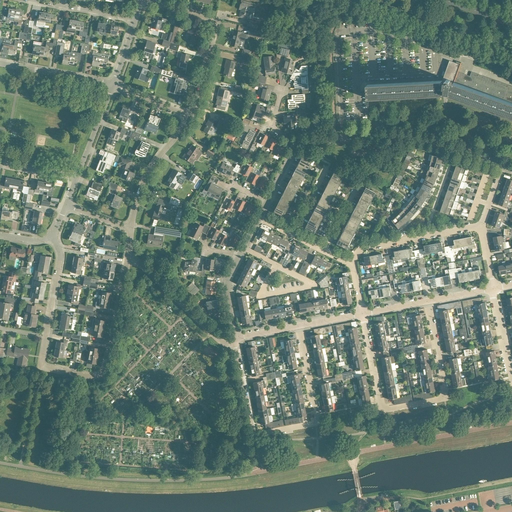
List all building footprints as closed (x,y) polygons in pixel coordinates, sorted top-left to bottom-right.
[(239,17),(247,19),(249,11),(254,13),(254,10),(255,4),(241,1),(239,9),(241,9),(239,17)] [(5,22),(9,23),(9,21),(14,22),(16,10),(9,9),(8,15),(7,15),(5,22)] [(21,25),(23,18),(22,18),(23,11),(16,10),(14,22),(18,23),(18,25),(21,25)] [(37,19),(36,26),(44,27),(45,25),(47,14),(40,12),(39,17),(39,19),(37,19)] [(47,14),(45,25),(49,26),(49,28),(52,29),(53,21),(52,21),(53,19),(54,15),(47,14)] [(159,29),(160,26),(163,27),(165,19),(159,18),(158,20),(154,19),(152,27),(159,29)] [(59,30),(58,39),(62,40),(63,33),(74,35),(75,30),(77,21),(70,20),(69,26),(68,26),(67,32),(59,30)] [(77,21),(75,30),(80,30),(79,36),(85,37),(84,44),(88,45),(89,41),(90,36),(86,35),(87,33),(87,32),(87,30),(85,29),(84,29),(83,29),(84,22),(77,21)] [(103,34),(106,35),(109,24),(105,23),(105,24),(98,23),(97,31),(103,32),(103,34)] [(112,24),(109,24),(106,35),(110,35),(110,34),(117,35),(119,27),(112,26),(112,24)] [(200,30),(198,29),(198,28),(189,26),(187,33),(192,34),(190,43),(197,44),(200,30)] [(265,39),(267,32),(256,30),(255,36),(265,39)] [(231,46),(232,46),(239,48),(241,48),(243,40),(244,41),(245,38),(248,39),(248,35),(246,35),(242,34),(242,33),(234,31),(232,36),(233,36),(233,38),(232,38),(230,45),(231,46)] [(2,46),(1,52),(8,53),(10,45),(10,40),(6,39),(3,38),(1,45),(2,46)] [(53,45),(57,46),(58,39),(54,38),(53,43),(46,42),(45,47),(41,46),(39,55),(46,56),(47,50),(48,50),(49,46),(52,47),(53,46),(53,45)] [(14,46),(10,45),(8,53),(15,55),(16,48),(17,48),(18,41),(15,40),(14,46)] [(32,54),(39,55),(41,46),(36,46),(37,42),(37,40),(34,40),(32,47),(34,47),(32,54)] [(144,48),(145,48),(144,51),(145,51),(143,57),(149,58),(151,53),(152,53),(155,43),(149,41),(148,44),(146,43),(145,47),(144,48)] [(87,51),(88,45),(84,44),(80,43),(80,45),(82,46),(81,52),(83,52),(83,54),(86,55),(87,51)] [(168,47),(168,49),(178,52),(179,45),(173,44),(170,43),(168,47)] [(278,43),(277,46),(277,49),(276,54),(288,57),(290,49),(290,46),(278,43)] [(62,63),(69,64),(70,56),(66,55),(67,50),(63,49),(62,56),(63,57),(62,63)] [(97,51),(93,50),(92,58),(93,58),(92,64),(99,66),(101,54),(97,53),(97,51)] [(70,56),(69,64),(76,66),(77,59),(80,60),(81,54),(81,53),(71,52),(70,56)] [(179,67),(186,68),(187,64),(189,55),(181,53),(180,58),(181,58),(180,62),(179,67)] [(101,54),(99,66),(105,67),(107,60),(108,61),(109,55),(101,54)] [(248,64),(250,58),(243,56),(241,63),(248,64)] [(264,66),(265,75),(275,74),(274,65),(273,56),(264,57),(265,66),(264,66)] [(291,60),(285,58),(282,71),(285,72),(285,71),(287,71),(287,73),(292,74),(294,66),(290,65),(291,60)] [(225,75),(232,77),(234,67),(236,68),(237,62),(226,60),(225,65),(227,65),(226,68),(225,68),(224,75),(225,75)] [(449,61),(442,80),(368,85),(368,98),(443,94),(443,95),(449,97),(449,95),(511,116),(511,86),(471,72),(470,76),(458,72),(461,63),(461,62),(460,64),(449,61)] [(152,65),(150,71),(152,72),(153,71),(161,74),(163,68),(152,65)] [(294,70),(290,78),(294,81),(294,83),(295,85),(294,85),(294,89),(302,88),(302,89),(308,89),(308,76),(307,66),(301,66),(298,70),(296,69),(294,70)] [(147,82),(149,77),(147,76),(149,70),(140,67),(139,71),(137,70),(134,77),(147,82)] [(163,68),(161,74),(171,77),(173,71),(163,68)] [(265,84),(266,77),(259,75),(257,82),(260,83),(265,84)] [(176,78),(172,90),(174,91),(174,93),(179,95),(179,94),(183,95),(185,89),(186,90),(187,85),(185,85),(186,83),(183,82),(183,81),(178,79),(176,78)] [(268,85),(265,84),(260,83),(259,87),(262,88),(259,99),(265,100),(265,101),(266,101),(266,100),(268,101),(270,93),(269,92),(270,89),(267,89),(268,85)] [(218,96),(216,104),(218,105),(218,107),(219,109),(223,110),(225,109),(225,107),(227,99),(228,99),(230,92),(219,89),(217,96),(218,96)] [(291,95),(292,99),(288,100),(288,108),(296,108),(295,103),(305,102),(304,94),(291,95)] [(258,119),(261,120),(263,114),(268,116),(270,109),(267,107),(267,109),(265,108),(257,105),(256,108),(253,109),(252,111),(254,113),(252,119),(257,121),(258,119)] [(122,118),(122,119),(122,121),(126,122),(127,119),(132,121),(137,109),(131,108),(130,111),(128,110),(128,109),(123,108),(119,117),(122,118)] [(380,120),(380,124),(384,124),(388,127),(389,127),(389,129),(390,129),(389,114),(375,115),(374,115),(376,115),(376,116),(380,120)] [(152,133),(156,134),(158,128),(159,126),(157,126),(160,119),(160,118),(160,119),(155,117),(156,117),(150,115),(144,130),(151,132),(151,133),(152,133)] [(295,115),(283,116),(284,124),(287,123),(288,129),(294,128),(294,123),(295,123),(295,115)] [(233,120),(226,117),(224,123),(230,125),(233,120)] [(218,123),(209,118),(207,123),(209,124),(208,126),(207,126),(204,131),(211,135),(215,127),(216,127),(218,123)] [(244,118),(242,122),(239,128),(248,132),(241,147),(246,150),(254,135),(253,135),(255,132),(256,132),(254,131),(255,129),(248,125),(250,120),(244,118)] [(133,131),(122,127),(120,133),(112,129),(109,137),(107,143),(106,143),(111,145),(113,140),(117,141),(117,140),(118,140),(119,136),(123,138),(124,134),(130,137),(131,135),(133,131)] [(261,149),(268,136),(262,133),(263,132),(260,130),(252,145),(255,146),(257,142),(263,145),(261,149)] [(268,157),(277,141),(271,138),(272,136),(269,135),(268,136),(261,149),(264,151),(266,147),(272,150),(268,157)] [(141,141),(135,151),(135,153),(135,154),(136,155),(137,156),(138,156),(139,156),(141,157),(142,157),(143,157),(144,157),(145,157),(146,155),(145,155),(146,154),(147,152),(148,151),(147,151),(150,145),(143,142),(142,141),(141,141)] [(277,141),(268,157),(272,159),(274,154),(280,157),(284,148),(279,145),(279,144),(276,142),(277,141)] [(190,150),(187,154),(185,153),(183,157),(183,156),(183,157),(185,158),(192,163),(195,159),(197,160),(202,152),(192,145),(189,149),(190,150)] [(211,157),(215,152),(209,148),(206,153),(211,157)] [(111,165),(113,160),(114,160),(116,156),(106,152),(104,156),(102,155),(96,170),(98,171),(99,172),(99,171),(103,173),(107,164),(111,165)] [(429,154),(428,160),(431,161),(442,164),(442,161),(443,159),(443,158),(432,155),(429,154)] [(302,155),(300,160),(312,166),(314,162),(312,160),(302,155)] [(120,157),(118,163),(125,166),(122,173),(124,174),(122,178),(127,180),(129,181),(129,180),(130,181),(133,173),(127,171),(129,167),(127,167),(129,161),(120,157)] [(241,166),(237,173),(241,175),(242,173),(247,176),(252,167),(246,164),(248,160),(245,158),(241,166)] [(300,160),(298,164),(308,169),(310,170),(312,166),(300,160)] [(232,170),(237,173),(241,166),(236,164),(234,168),(229,166),(229,164),(227,163),(226,163),(225,164),(223,162),(219,170),(217,169),(215,172),(218,174),(220,172),(222,173),(222,172),(229,176),(232,170)] [(298,164),(296,168),(306,173),(308,169),(298,164)] [(457,164),(454,171),(464,174),(467,167),(457,164)] [(425,169),(428,170),(438,174),(439,172),(440,169),(430,166),(427,165),(425,169)] [(249,182),(254,185),(261,171),(259,175),(253,173),(255,169),(252,167),(247,176),(244,182),(248,183),(249,182)] [(306,173),(296,168),(294,172),(304,177),(306,173)] [(168,185),(173,188),(177,182),(181,184),(186,177),(180,174),(181,174),(175,170),(171,177),(170,177),(167,181),(170,183),(169,185),(168,185)] [(428,170),(426,175),(437,179),(438,177),(438,174),(428,170)] [(261,171),(254,185),(253,186),(257,188),(257,186),(263,189),(263,190),(267,181),(268,180),(262,177),(264,173),(261,171)] [(462,181),(464,174),(454,171),(452,178),(462,181)] [(187,178),(192,182),(196,176),(190,172),(187,178)] [(294,172),(292,176),(302,181),(304,177),(294,172)] [(334,172),(332,176),(341,181),(345,183),(347,179),(343,177),(334,172)] [(422,178),(424,179),(435,184),(436,181),(437,179),(426,175),(424,174),(422,178)] [(215,195),(213,197),(218,200),(220,196),(219,196),(223,189),(219,187),(216,185),(219,179),(212,175),(206,186),(202,192),(204,193),(207,193),(208,191),(215,195)] [(302,181),(292,176),(290,180),(300,185),(302,181)] [(332,176),(329,180),(339,185),(343,187),(345,183),(341,181),(332,176)] [(13,188),(15,179),(6,178),(4,189),(9,190),(10,187),(13,188)] [(460,188),(462,181),(452,178),(450,184),(460,188)] [(15,179),(13,188),(17,189),(17,191),(22,192),(24,181),(15,179)] [(424,179),(422,184),(432,189),(433,186),(435,184),(424,179)] [(290,180),(288,184),(298,189),(300,185),(290,180)] [(339,185),(329,180),(327,184),(337,189),(339,185)] [(36,184),(34,192),(39,193),(39,190),(43,191),(45,183),(38,181),(37,185),(36,185),(36,184)] [(89,187),(88,189),(86,195),(89,196),(88,196),(90,197),(94,198),(93,199),(97,200),(103,185),(93,182),(91,188),(89,187)] [(118,185),(110,182),(108,189),(115,192),(118,185)] [(420,182),(418,186),(420,187),(430,193),(431,191),(432,189),(422,184),(420,182)] [(52,184),(45,183),(43,191),(43,195),(52,196),(53,187),(53,186),(53,187),(51,187),(52,184)] [(298,189),(288,184),(286,188),(295,193),(298,189)] [(339,190),(337,189),(327,184),(325,188),(335,193),(337,194),(339,190)] [(450,184),(447,191),(457,195),(460,188),(450,184)] [(503,191),(511,194),(511,190),(511,187),(505,185),(503,191)] [(418,186),(415,190),(427,198),(428,195),(430,193),(420,187),(418,186)] [(286,188),(284,192),(293,197),(295,193),(286,188)] [(335,193),(325,188),(323,192),(333,197),(335,193)] [(363,192),(373,197),(375,193),(365,188),(363,192)] [(415,190),(413,194),(424,202),(426,200),(427,198),(415,190)] [(447,191),(445,198),(455,201),(457,195),(447,191)] [(501,198),(509,200),(511,194),(503,191),(501,197),(501,198)] [(293,197),(284,192),(282,196),(291,201),(293,197)] [(336,198),(333,197),(323,192),(321,196),(331,201),(334,202),(336,198)] [(363,192),(361,196),(371,201),(373,197),(363,192)] [(111,203),(112,203),(111,206),(118,209),(117,208),(120,201),(121,202),(122,198),(123,198),(112,194),(111,197),(114,198),(112,203),(111,203)] [(423,204),(424,202),(413,194),(410,198),(412,199),(421,206),(423,204)] [(229,197),(226,195),(218,210),(222,212),(224,208),(229,211),(234,202),(229,199),(229,197)] [(181,201),(171,196),(170,198),(169,203),(165,202),(165,201),(162,200),(159,199),(157,203),(155,212),(154,211),(152,218),(154,219),(152,226),(156,226),(158,220),(158,218),(167,221),(168,217),(168,216),(161,214),(163,207),(164,208),(164,209),(166,209),(166,208),(170,210),(172,204),(178,206),(180,202),(181,201)] [(234,202),(229,211),(233,213),(235,208),(240,211),(238,215),(245,202),(240,199),(240,198),(237,196),(234,202)] [(282,196),(279,200),(289,205),(291,201),(282,196)] [(331,201),(321,196),(319,200),(329,205),(331,201)] [(369,205),(371,201),(361,196),(359,200),(369,205)] [(410,198),(407,202),(418,210),(421,206),(412,199),(410,198)] [(445,198),(442,205),(452,208),(455,201),(445,198)] [(499,204),(506,207),(509,200),(501,198),(499,204)] [(289,205),(279,200),(277,204),(287,209),(289,205)] [(327,209),(329,205),(319,200),(317,204),(327,209)] [(359,200),(357,204),(367,209),(369,205),(359,200)] [(245,202),(238,215),(242,217),(244,213),(250,216),(251,213),(255,206),(254,206),(254,207),(248,204),(249,202),(246,201),(245,202)] [(407,202),(404,205),(414,214),(416,213),(418,210),(407,202)] [(277,204),(275,208),(285,213),(287,209),(277,204)] [(317,204),(315,208),(325,213),(327,209),(317,204)] [(364,213),(367,209),(357,204),(355,208),(364,213)] [(404,205),(401,208),(403,211),(411,218),(412,216),(414,214),(404,205)] [(450,215),(452,208),(442,205),(440,212),(450,215)] [(285,213),(275,208),(273,212),(283,217),(285,213)] [(325,213),(315,208),(313,212),(323,217),(325,213)] [(355,208),(353,212),(362,217),(364,213),(355,208)] [(11,219),(11,220),(17,221),(18,212),(12,211),(12,212),(2,211),(1,219),(5,220),(6,221),(6,220),(8,220),(8,218),(11,219)] [(34,211),(32,223),(38,224),(39,224),(40,224),(43,213),(34,211)] [(403,211),(399,214),(407,222),(409,220),(411,218),(403,211)] [(504,215),(496,212),(494,218),(502,221),(505,222),(508,215),(511,216),(511,213),(510,212),(505,211),(504,215)] [(313,212),(311,216),(321,221),(323,217),(313,212)] [(360,221),(362,217),(353,212),(351,216),(360,221)] [(399,214),(396,217),(403,225),(405,224),(407,222),(399,214)] [(392,225),(393,226),(394,223),(399,229),(401,227),(403,225),(396,217),(393,219),(389,215),(386,217),(387,218),(387,219),(388,220),(388,221),(389,222),(390,223),(391,225),(392,225)] [(207,232),(206,235),(207,235),(205,238),(209,239),(210,237),(214,240),(213,243),(221,228),(220,228),(219,231),(214,228),(216,224),(219,218),(215,216),(212,222),(210,227),(207,232)] [(321,221),(311,216),(309,220),(319,225),(321,221)] [(351,216),(348,220),(358,225),(360,221),(351,216)] [(494,218),(491,225),(499,228),(502,221),(494,218)] [(319,225),(309,220),(307,224),(317,229),(319,230),(321,226),(319,225)] [(356,229),(358,225),(348,220),(346,224),(356,229)] [(82,235),(84,231),(88,232),(89,229),(86,228),(86,227),(75,223),(73,227),(74,227),(72,231),(82,235)] [(190,234),(197,238),(197,239),(201,232),(206,235),(207,232),(210,227),(204,224),(203,226),(195,223),(194,226),(192,225),(190,229),(192,230),(190,234)] [(317,229),(307,224),(305,228),(314,233),(317,229)] [(346,224),(344,228),(354,233),(356,229),(346,224)] [(169,234),(170,229),(155,226),(153,236),(155,236),(155,235),(162,236),(163,233),(169,234)] [(217,243),(223,246),(231,229),(227,236),(222,234),(224,230),(221,228),(213,243),(216,244),(217,243)] [(352,237),(354,233),(344,228),(342,232),(352,237)] [(231,229),(223,246),(222,246),(223,247),(224,244),(227,246),(228,244),(233,247),(233,248),(238,239),(238,238),(233,235),(235,231),(231,229)] [(260,237),(267,240),(270,233),(264,230),(260,237)] [(70,235),(68,239),(75,242),(74,245),(79,247),(81,244),(79,243),(82,235),(72,231),(71,236),(70,235)] [(342,232),(340,236),(350,241),(352,237),(342,232)] [(272,243),(273,243),(277,236),(270,233),(267,240),(272,243)] [(149,235),(147,244),(162,246),(163,236),(162,236),(155,235),(155,236),(153,236),(149,235)] [(104,244),(103,248),(117,250),(118,242),(111,240),(112,237),(104,236),(103,244),(104,244)] [(272,243),(271,246),(277,249),(282,239),(277,236),(273,243),(272,243)] [(348,245),(350,241),(340,236),(338,240),(348,245)] [(493,237),(494,244),(503,242),(501,236),(493,237)] [(466,238),(468,248),(468,250),(471,249),(476,248),(474,239),(472,240),(471,237),(466,238)] [(466,238),(459,239),(460,247),(464,247),(464,248),(468,248),(466,238)] [(282,239),(277,249),(279,250),(287,254),(287,253),(288,252),(291,247),(287,245),(288,243),(288,242),(282,239)] [(453,246),(449,247),(451,258),(451,262),(455,261),(454,255),(455,255),(454,252),(458,251),(457,248),(460,247),(459,239),(454,240),(455,243),(453,243),(452,243),(453,246)] [(348,245),(338,240),(336,244),(346,249),(348,245)] [(441,241),(436,242),(436,244),(438,254),(438,255),(445,254),(446,257),(451,258),(449,247),(444,248),(444,245),(442,245),(441,241)] [(504,249),(503,242),(494,244),(496,251),(504,249)] [(436,244),(429,245),(431,253),(434,253),(435,254),(438,254),(436,244)] [(418,250),(420,259),(422,268),(425,267),(423,258),(428,257),(427,254),(431,253),(429,245),(424,246),(424,245),(424,246),(425,249),(423,249),(423,250),(422,250),(421,250),(418,250)] [(285,258),(288,260),(291,255),(292,253),(298,257),(302,249),(296,246),(295,247),(294,249),(291,248),(288,253),(288,252),(287,253),(287,254),(285,258)] [(11,247),(9,259),(14,260),(14,257),(24,258),(25,250),(11,247)] [(417,259),(419,268),(422,268),(420,259),(418,250),(416,251),(415,251),(414,251),(414,250),(414,251),(412,251),(411,248),(406,249),(408,258),(411,257),(412,260),(417,259)] [(304,260),(308,252),(302,249),(298,257),(304,260)] [(408,259),(408,258),(406,249),(399,251),(401,259),(404,258),(405,260),(408,259)] [(388,255),(390,264),(392,273),(395,272),(393,264),(401,262),(401,259),(399,251),(395,252),(394,251),(395,254),(393,255),(393,254),(388,255)] [(381,254),(376,255),(378,263),(381,263),(382,266),(387,265),(389,274),(392,273),(390,264),(388,255),(384,256),(382,257),(382,254),(381,254)] [(40,259),(40,263),(49,265),(50,257),(38,255),(38,259),(40,259)] [(376,255),(370,256),(371,265),(375,264),(375,266),(378,265),(378,263),(376,255)] [(311,263),(317,266),(321,259),(315,256),(311,263)] [(368,265),(371,265),(370,256),(365,257),(364,257),(365,260),(363,260),(365,269),(368,268),(368,265)] [(85,259),(74,257),(73,264),(81,266),(82,262),(84,262),(85,259)] [(214,269),(218,269),(218,270),(218,269),(221,271),(226,261),(223,259),(215,258),(215,260),(214,269)] [(249,258),(246,265),(254,268),(257,270),(260,264),(257,263),(257,262),(249,258)] [(209,269),(214,269),(215,260),(211,259),(211,260),(208,260),(208,261),(206,261),(205,265),(202,264),(202,271),(201,276),(204,276),(205,273),(205,270),(209,270),(209,269)] [(327,262),(321,259),(317,266),(323,269),(325,265),(329,267),(331,264),(327,262)] [(201,276),(202,271),(196,270),(197,261),(192,260),(191,263),(189,263),(189,262),(185,261),(184,266),(184,269),(185,270),(188,271),(190,271),(195,272),(195,275),(195,276),(200,277),(201,276)] [(112,264),(112,263),(104,262),(103,266),(106,266),(105,270),(114,272),(115,265),(112,264)] [(301,274),(304,268),(307,263),(304,262),(302,267),(298,273),(301,274)] [(47,273),(49,265),(40,263),(39,267),(37,267),(35,276),(40,277),(41,272),(47,273)] [(307,263),(304,268),(301,274),(304,276),(307,269),(309,264),(307,263)] [(80,270),(81,266),(73,264),(71,272),(82,274),(82,271),(80,270)] [(251,275),(254,268),(246,265),(243,271),(251,275)] [(507,273),(505,265),(499,266),(500,275),(507,273)] [(479,266),(471,268),(472,271),(473,279),(479,278),(479,279),(479,276),(480,275),(480,276),(481,275),(479,266)] [(461,268),(457,269),(459,277),(460,282),(467,281),(465,272),(462,273),(461,270),(461,268)] [(113,279),(114,272),(105,270),(104,274),(103,274),(103,278),(110,279),(113,279)] [(446,276),(442,277),(444,285),(451,284),(450,279),(449,270),(445,270),(446,276)] [(467,281),(473,279),(472,271),(469,271),(469,270),(465,271),(465,272),(467,281)] [(4,279),(3,284),(12,285),(13,281),(15,282),(17,273),(9,271),(9,272),(10,272),(9,277),(5,276),(4,279)] [(243,271),(240,277),(248,281),(251,275),(243,271)] [(316,281),(318,283),(324,278),(326,276),(325,274),(322,276),(316,281)] [(405,281),(402,281),(398,282),(398,279),(396,280),(395,274),(392,274),(393,280),(395,289),(399,288),(399,289),(400,291),(401,290),(402,293),(403,293),(407,292),(405,282),(405,281)] [(435,275),(428,276),(428,279),(429,283),(430,285),(431,285),(432,288),(432,287),(437,286),(435,276),(435,275)] [(42,277),(40,277),(35,276),(34,281),(36,282),(34,289),(44,291),(45,283),(40,282),(40,280),(42,280),(42,277)] [(214,277),(213,277),(207,276),(206,289),(207,289),(207,294),(205,294),(215,295),(216,288),(214,287),(215,281),(213,281),(214,277)] [(326,276),(324,278),(318,283),(320,285),(320,288),(328,286),(328,283),(330,281),(326,276)] [(336,285),(337,285),(348,283),(346,276),(334,278),(336,285)] [(444,285),(442,277),(439,277),(439,276),(435,276),(437,286),(444,285)] [(245,287),(248,281),(240,277),(237,283),(245,287)] [(415,279),(412,279),(412,282),(414,291),(419,290),(420,290),(419,290),(421,289),(421,290),(422,290),(422,289),(420,281),(419,278),(415,279)] [(409,281),(405,282),(407,292),(414,291),(412,282),(412,279),(409,280),(409,281)] [(82,285),(77,284),(77,286),(69,285),(68,293),(78,295),(79,289),(82,290),(82,286),(89,288),(90,282),(83,281),(82,285)] [(185,289),(186,289),(189,293),(196,286),(192,282),(185,289)] [(349,289),(348,283),(337,285),(337,291),(340,291),(349,289)] [(4,296),(4,297),(12,298),(14,289),(11,289),(12,285),(3,284),(2,287),(2,288),(2,289),(2,292),(6,292),(5,297),(4,296)] [(391,293),(391,290),(390,287),(389,284),(386,284),(386,285),(386,287),(383,288),(384,296),(388,296),(389,295),(389,296),(390,296),(390,293),(391,292),(391,293)] [(189,293),(193,296),(200,290),(196,286),(189,293)] [(373,299),(377,298),(376,289),(372,290),(372,287),(368,288),(370,297),(370,296),(372,296),(372,299),(373,299)] [(375,288),(376,289),(377,298),(384,296),(383,288),(379,289),(379,287),(375,288)] [(31,302),(38,303),(38,300),(36,300),(37,298),(43,299),(44,291),(34,289),(33,297),(32,297),(31,302)] [(101,299),(109,301),(111,293),(102,292),(103,290),(99,289),(98,295),(101,296),(101,299)] [(340,291),(342,297),(350,296),(349,289),(340,291)] [(77,301),(78,295),(68,293),(66,301),(74,302),(73,304),(78,305),(79,301),(77,301)] [(237,297),(238,304),(247,302),(245,293),(237,295),(237,297)] [(351,303),(350,296),(342,297),(342,298),(338,298),(339,302),(340,303),(343,302),(343,305),(351,303)] [(270,305),(277,304),(276,297),(269,298),(270,303),(270,305)] [(0,301),(0,309),(9,311),(11,304),(14,304),(15,299),(8,298),(7,303),(4,302),(3,302),(0,301)] [(100,306),(108,308),(109,301),(101,299),(100,302),(97,302),(96,308),(99,308),(100,306)] [(319,300),(320,309),(327,308),(326,299),(319,300)] [(210,314),(212,312),(215,315),(219,311),(216,308),(217,307),(218,307),(217,300),(209,301),(208,301),(207,302),(206,302),(206,303),(205,304),(207,306),(207,309),(208,311),(210,314)] [(312,302),(314,310),(320,309),(319,300),(312,302)] [(238,304),(239,310),(248,309),(247,302),(238,304)] [(306,303),(307,311),(314,310),(312,302),(306,303)] [(299,304),(300,313),(307,311),(306,303),(299,304)] [(475,304),(474,305),(476,312),(478,311),(487,310),(486,306),(485,303),(481,303),(478,304),(475,304)] [(25,320),(24,321),(25,321),(24,325),(27,326),(28,326),(29,326),(35,327),(36,322),(38,315),(34,314),(35,307),(26,305),(24,318),(25,318),(25,319),(25,320)] [(284,307),(285,316),(292,314),(291,306),(284,307)] [(271,310),(272,318),(279,317),(277,308),(271,310)] [(8,319),(9,311),(0,309),(0,317),(0,318),(0,319),(1,319),(1,318),(8,319)] [(239,310),(241,317),(249,315),(248,309),(239,310)] [(447,310),(444,311),(439,311),(440,315),(440,314),(441,319),(450,317),(449,314),(453,313),(452,309),(450,309),(447,310)] [(264,311),(266,319),(272,318),(271,310),(264,311)] [(487,313),(487,310),(478,311),(479,318),(488,317),(488,313),(487,313)] [(67,314),(62,313),(60,321),(72,323),(73,317),(67,316),(67,314)] [(249,315),(241,317),(242,324),(246,323),(247,326),(251,325),(249,315)] [(411,324),(413,324),(422,322),(421,318),(421,315),(418,315),(409,317),(410,324),(411,324)] [(385,329),(385,328),(383,322),(384,322),(383,316),(381,317),(380,317),(377,317),(378,323),(375,324),(375,327),(376,327),(376,328),(376,331),(385,329)] [(450,317),(441,319),(442,322),(442,325),(451,324),(453,323),(452,316),(450,317)] [(479,318),(481,325),(489,324),(488,320),(489,319),(488,317),(479,318)] [(92,327),(100,328),(103,329),(105,321),(93,319),(92,327)] [(71,328),(72,323),(60,321),(59,328),(59,329),(64,330),(64,329),(71,330),(71,328)] [(413,324),(413,325),(414,328),(414,331),(423,329),(423,328),(423,326),(422,322),(413,324)] [(443,328),(444,332),(452,331),(452,328),(451,324),(442,325),(443,328)] [(490,327),(489,324),(481,325),(481,328),(482,332),(491,330),(490,328),(490,327)] [(102,337),(103,329),(100,328),(92,327),(90,335),(102,337)] [(348,332),(349,336),(357,334),(356,330),(357,330),(356,328),(356,327),(352,328),(349,328),(347,329),(346,329),(344,329),(345,333),(348,332)] [(377,338),(386,336),(390,335),(388,328),(385,329),(376,331),(377,335),(377,338)] [(423,329),(414,331),(416,337),(424,336),(424,332),(423,329)] [(482,334),(479,335),(480,340),(492,337),(491,333),(491,330),(482,332),(482,334)] [(445,339),(453,338),(452,331),(444,332),(444,336),(445,339)] [(319,334),(317,335),(315,335),(310,336),(311,339),(312,343),(320,341),(319,334)] [(358,338),(357,334),(349,336),(350,343),(359,341),(358,338)] [(378,341),(379,344),(387,343),(386,336),(377,338),(378,341)] [(424,336),(416,337),(417,344),(426,343),(426,339),(425,340),(424,336)] [(485,346),(493,344),(493,341),(492,341),(492,337),(480,340),(481,346),(485,346)] [(446,342),(446,346),(455,344),(453,338),(445,339),(445,342),(446,342)] [(89,355),(97,356),(99,349),(90,347),(90,346),(90,345),(88,344),(89,341),(80,339),(79,343),(84,344),(84,345),(87,350),(89,350),(89,355)] [(57,341),(56,349),(64,350),(65,346),(68,346),(69,341),(64,340),(63,343),(57,341)] [(292,340),(283,341),(284,348),(293,347),(292,343),(292,340)] [(320,341),(312,343),(313,347),(312,347),(313,350),(322,348),(320,341)] [(350,343),(351,350),(360,348),(359,344),(359,341),(350,343)] [(392,342),(387,343),(379,344),(380,348),(379,348),(380,352),(389,350),(388,347),(391,347),(392,342)] [(447,350),(447,353),(456,351),(455,344),(446,346),(447,350)] [(28,356),(27,356),(27,354),(28,354),(29,350),(23,348),(21,348),(15,347),(15,350),(7,349),(6,355),(19,357),(17,365),(26,367),(27,359),(28,356)] [(248,355),(256,354),(255,347),(252,347),(249,348),(246,348),(247,351),(248,355)] [(284,348),(286,355),(294,353),(294,350),(293,350),(293,347),(284,348)] [(322,348),(313,350),(314,353),(315,357),(323,355),(322,348)] [(351,350),(353,357),(361,355),(361,352),(360,352),(360,348),(351,350)] [(65,358),(66,355),(63,355),(64,350),(56,349),(54,356),(62,357),(65,358)] [(420,358),(428,356),(428,353),(427,349),(419,351),(416,351),(417,358),(420,358)] [(486,352),(487,360),(496,358),(495,354),(495,351),(486,352)] [(282,356),(283,363),(295,360),(295,357),(295,356),(294,353),(286,355),(282,356)] [(249,362),(257,361),(256,354),(248,355),(248,359),(249,362)] [(88,359),(86,358),(85,361),(87,362),(88,362),(87,364),(86,367),(89,367),(91,368),(92,365),(91,365),(92,363),(96,364),(97,356),(89,355),(88,359)] [(323,355),(315,357),(315,361),(316,364),(324,362),(323,355)] [(353,357),(354,363),(362,362),(362,358),(361,355),(353,357)] [(428,356),(420,358),(421,365),(430,363),(429,360),(428,356)] [(382,361),(383,365),(391,364),(390,357),(381,358),(382,361)] [(450,363),(450,367),(459,365),(457,358),(449,360),(449,363),(450,363)] [(487,360),(489,367),(497,365),(497,362),(496,362),(496,358),(487,360)] [(288,369),(297,367),(296,364),(297,364),(296,360),(295,360),(283,363),(285,370),(288,369)] [(250,369),(259,367),(257,361),(249,362),(249,365),(250,365),(250,369)] [(324,362),(316,364),(316,367),(317,367),(317,371),(326,369),(324,362)] [(363,366),(362,362),(354,363),(355,370),(364,369),(363,366)] [(383,369),(384,372),(392,371),(396,370),(395,363),(391,364),(383,365),(384,369),(383,369)] [(430,363),(421,365),(422,372),(431,370),(430,366),(431,366),(430,363)] [(451,370),(451,374),(460,372),(459,365),(450,367),(451,370)] [(497,365),(489,367),(490,374),(498,372),(498,368),(497,365)] [(251,373),(251,376),(260,374),(259,367),(250,369),(251,373)] [(326,369),(317,371),(318,374),(318,378),(327,376),(326,369)] [(421,379),(424,379),(433,377),(432,374),(431,370),(422,372),(419,372),(421,379)] [(386,379),(394,377),(392,371),(384,372),(384,375),(385,375),(386,379)] [(452,376),(453,381),(465,378),(461,379),(460,372),(451,374),(452,377),(452,376)] [(490,374),(491,380),(500,379),(499,375),(499,376),(498,372),(490,374)] [(292,383),(299,381),(299,377),(298,374),(290,376),(286,376),(288,383),(292,383)] [(324,383),(320,384),(320,387),(321,391),(329,390),(332,389),(331,382),(342,380),(341,376),(335,378),(323,380),(324,383)] [(354,385),(358,384),(366,382),(366,379),(365,376),(357,377),(357,380),(355,380),(354,381),(354,382),(354,383),(353,383),(353,384),(353,385),(354,385)] [(386,383),(387,386),(395,384),(394,377),(386,379),(386,383)] [(433,377),(424,379),(425,386),(434,384),(433,380),(433,377)] [(454,387),(463,386),(466,385),(465,385),(464,379),(453,381),(454,384),(453,384),(454,387)] [(263,388),(267,387),(266,383),(265,383),(264,380),(261,381),(253,383),(253,386),(254,386),(254,390),(263,388)] [(300,385),(299,381),(292,383),(293,389),(301,388),(300,385)] [(366,382),(358,384),(359,391),(368,389),(367,386),(366,382)] [(388,393),(397,391),(399,391),(398,384),(395,384),(387,386),(387,389),(388,393)] [(434,384),(425,386),(426,393),(428,392),(431,392),(435,391),(435,388),(434,388),(434,384)] [(264,395),(263,388),(254,390),(255,394),(255,397),(264,395)] [(293,389),(294,396),(302,395),(301,391),(302,391),(301,388),(293,389)] [(359,391),(360,398),(369,396),(368,392),(368,389),(359,391)] [(331,396),(329,390),(321,391),(322,395),(322,398),(331,396)] [(397,398),(398,398),(397,391),(388,393),(389,397),(389,400),(394,399),(397,398)] [(256,400),(257,403),(266,401),(264,395),(255,397),(256,400)] [(302,395),(294,396),(295,403),(304,401),(303,399),(302,395)] [(323,401),(324,405),(332,403),(335,403),(334,396),(331,397),(331,396),(322,398),(323,401)] [(360,398),(357,399),(359,406),(371,403),(370,400),(369,396),(360,398)] [(150,399),(145,404),(149,408),(154,413),(154,412),(159,407),(150,399)] [(257,407),(258,410),(267,409),(266,401),(257,403),(258,407),(257,407)] [(293,411),(297,410),(304,408),(304,405),(304,401),(295,403),(291,404),(293,411)] [(334,410),(332,403),(324,405),(325,409),(324,409),(325,412),(334,410)] [(259,413),(259,417),(268,415),(272,415),(270,408),(267,409),(258,410),(259,414),(259,413)] [(304,408),(297,410),(298,417),(299,417),(302,416),(306,416),(306,412),(305,413),(304,408)] [(270,423),(268,415),(259,417),(260,421),(261,424),(265,424),(268,423),(270,423)]
